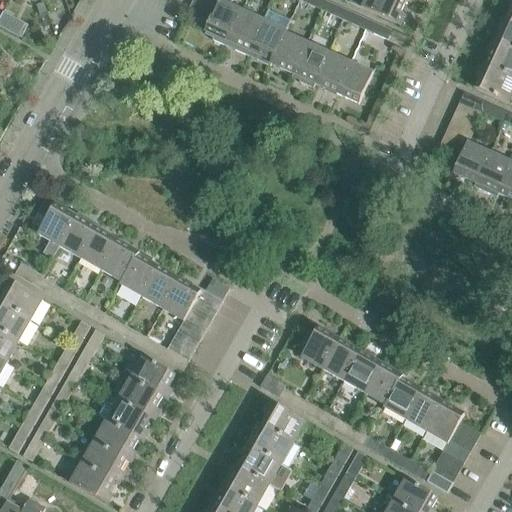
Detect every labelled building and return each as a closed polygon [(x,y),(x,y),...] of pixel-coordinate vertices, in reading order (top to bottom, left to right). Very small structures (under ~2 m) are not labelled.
[(209,0),(193,0),(192,4),(212,14),(217,3),(209,0)] [(217,3),(212,14),(207,24),(204,32),(213,37),(211,41),(224,47),(226,43),(239,11),(229,7),(232,0),(219,0),(219,2),(218,2),(217,3)] [(297,0),(297,1),(319,11),(323,1),(321,0),(297,0)] [(352,0),(351,3),(400,26),(405,15),(400,13),(406,1),(402,0),(352,0)] [(319,11),(341,21),(345,11),(323,1),(319,11)] [(36,6),(39,16),(46,14),(43,3),(36,6)] [(192,4),(187,15),(207,24),(212,14),(192,4)] [(242,12),(239,11),(226,43),(234,46),(232,51),(246,57),(248,53),(262,21),(251,17),(254,11),(244,7),(242,12)] [(341,21),(363,31),(368,21),(345,11),(341,21)] [(269,67),(270,65),(284,31),(288,21),(268,12),(264,22),(262,21),(248,53),(256,57),(254,61),(269,67)] [(0,17),(0,25),(19,33),(24,21),(2,13),(0,17)] [(497,29),(502,31),(496,43),(511,50),(511,22),(506,20),(502,18),(497,29)] [(368,21),(363,31),(387,42),(392,32),(368,21)] [(284,31),(270,65),(292,75),(305,43),(286,34),(286,32),(284,31)] [(511,50),(496,43),(492,41),(487,52),(491,54),(486,66),(511,78),(511,50)] [(327,53),(305,43),(292,75),(300,78),(298,83),(312,89),(314,85),(315,82),(327,53)] [(314,85),(336,95),(350,64),(327,53),(315,82),(314,85)] [(336,95),(359,105),(372,74),(350,64),(336,95)] [(481,77),(475,90),(508,106),(511,97),(511,78),(486,66),(481,64),(476,75),(481,77)] [(486,105),(463,95),(458,106),(481,116),(482,114),(486,105)] [(486,105),(482,114),(503,124),(507,114),(486,105)] [(458,106),(458,107),(454,116),(477,126),(481,116),(458,106)] [(503,124),(511,127),(511,116),(507,114),(503,124)] [(454,116),(449,126),(472,136),(477,126),(454,116)] [(468,144),(472,136),(449,126),(444,136),(467,146),(468,144)] [(440,146),(462,157),(467,146),(444,136),(440,146)] [(467,146),(462,157),(457,167),(454,174),(476,184),(489,154),(468,144),(467,146)] [(457,167),(462,157),(440,146),(435,157),(457,167)] [(476,184),(498,194),(511,164),(489,154),(476,184)] [(511,200),(511,164),(498,194),(511,200)] [(37,214),(46,220),(37,235),(50,242),(43,253),(53,258),(59,247),(78,213),(75,217),(54,206),(45,200),(37,214)] [(80,259),(97,230),(87,224),(90,220),(78,213),(59,247),(80,259)] [(80,259),(102,272),(119,242),(97,230),(80,259)] [(119,285),(121,286),(141,252),(142,251),(120,239),(119,242),(102,272),(121,283),(119,285)] [(121,286),(142,298),(159,269),(151,264),(154,260),(141,252),(121,286)] [(37,287),(42,277),(21,265),(15,275),(37,287)] [(180,281),(159,269),(142,298),(163,310),(180,281)] [(64,290),(42,277),(37,287),(58,300),(64,290)] [(5,293),(0,300),(0,304),(31,322),(43,301),(6,280),(0,290),(5,293)] [(180,281),(163,310),(182,321),(185,322),(185,321),(191,311),(196,301),(201,293),(180,281)] [(58,300),(79,312),(85,302),(64,290),(58,300)] [(202,291),(201,293),(196,301),(217,313),(223,303),(202,291)] [(196,301),(191,311),(212,323),(217,313),(196,301)] [(85,302),(79,312),(99,324),(105,314),(85,302)] [(0,332),(19,343),(31,322),(0,304),(0,332)] [(206,333),(212,323),(191,311),(185,321),(206,333)] [(126,327),(105,314),(99,324),(120,336),(126,327)] [(201,342),(206,333),(185,321),(185,322),(182,321),(178,329),(201,342)] [(69,344),(78,350),(90,328),(81,323),(69,344)] [(120,336),(141,349),(147,339),(126,327),(120,336)] [(302,359),(323,371),(340,341),(318,329),(317,330),(312,327),(296,355),(302,358),(302,359)] [(195,352),(201,342),(178,329),(172,339),(195,352)] [(95,331),(83,353),(92,358),(104,336),(95,331)] [(0,360),(7,364),(19,343),(0,332),(0,360)] [(161,360),(166,350),(147,339),(141,349),(161,360)] [(190,362),(195,352),(172,339),(167,349),(169,350),(190,362)] [(361,353),(340,341),(323,371),(344,383),(361,353)] [(69,344),(57,365),(66,371),(78,350),(69,344)] [(190,362),(169,350),(167,349),(166,350),(161,360),(184,373),(190,362)] [(83,353),(71,373),(80,379),(92,358),(83,353)] [(344,383),(365,395),(381,365),(361,353),(344,383)] [(142,358),(130,380),(166,401),(172,391),(168,388),(174,377),(142,358)] [(57,365),(45,386),(54,392),(66,371),(57,365)] [(383,409),(384,410),(402,376),(381,365),(365,395),(385,406),(383,409)] [(71,373),(59,394),(68,400),(80,379),(71,373)] [(267,376),(260,389),(278,399),(283,390),(285,386),(267,376)] [(384,410),(405,422),(422,392),(401,380),(403,377),(402,376),(384,410)] [(118,401),(154,421),(160,412),(156,409),(162,399),(166,401),(130,380),(118,401)] [(54,392),(45,386),(33,407),(42,412),(54,392)] [(301,412),(306,403),(283,390),(278,399),(301,412)] [(442,404),(422,392),(405,422),(426,433),(442,404)] [(68,400),(59,394),(47,415),(56,421),(68,400)] [(98,417),(106,422),(142,442),(148,433),(144,430),(150,420),(154,422),(154,421),(118,401),(109,396),(98,417)] [(257,424),(293,445),(305,423),(269,402),(263,412),(268,415),(262,426),(257,424)] [(327,414),(306,403),(301,412),(322,424),(327,414)] [(465,416),(442,404),(426,433),(447,445),(448,443),(454,433),(460,423),(465,416)] [(33,407),(21,428),(30,433),(42,412),(33,407)] [(327,414),(322,424),(342,436),(348,426),(327,414)] [(47,415),(35,436),(45,441),(56,421),(47,415)] [(138,440),(142,443),(142,442),(106,422),(94,443),(131,463),(136,454),(132,451),(138,440)] [(480,435),(460,423),(454,433),(475,444),(480,435)] [(245,445),(281,465),(282,465),(293,445),(257,424),(251,434),(245,445)] [(342,436),(363,448),(369,438),(348,426),(342,436)] [(30,433),(21,428),(9,450),(18,455),(30,433)] [(469,455),(475,444),(454,433),(448,443),(469,455)] [(35,436),(23,458),(32,463),(45,441),(35,436)] [(363,448),(384,460),(390,450),(369,438),(363,448)] [(94,443),(82,463),(119,484),(124,474),(120,472),(124,465),(126,461),(130,464),(131,463),(94,443)] [(447,445),(443,452),(463,464),(469,455),(448,443),(447,445)] [(233,466),(270,487),(282,465),(281,465),(245,445),(239,455),(243,457),(237,468),(233,465),(233,466)] [(331,467),(341,472),(353,451),(343,445),(331,467)] [(390,450),(384,460),(405,472),(410,462),(390,450)] [(458,474),(463,464),(443,452),(437,462),(442,465),(458,474)] [(355,480),(364,465),(367,459),(358,453),(346,475),(355,480)] [(0,500),(6,504),(1,511),(43,511),(45,510),(29,500),(24,508),(10,500),(28,468),(17,462),(0,491),(0,500)] [(429,473),(410,462),(405,472),(424,482),(429,473)] [(458,474),(442,465),(437,462),(432,473),(452,484),(458,474)] [(82,463),(82,464),(71,485),(107,505),(112,495),(108,493),(114,482),(118,485),(119,484),(82,463)] [(233,466),(221,486),(258,507),(270,487),(233,466)] [(331,467),(319,487),(329,493),(341,472),(331,467)] [(445,496),(452,484),(432,473),(425,484),(445,496)] [(346,475),(334,496),(343,501),(355,480),(346,475)] [(437,499),(405,481),(393,502),(409,511),(434,511),(430,509),(437,499)] [(216,511),(255,511),(258,507),(221,486),(215,496),(220,499),(213,509),(209,507),(216,511)] [(307,509),(313,511),(317,511),(329,493),(319,487),(307,509)] [(336,511),(343,501),(334,496),(324,511),(336,511)] [(409,511),(393,502),(387,511),(409,511)]
